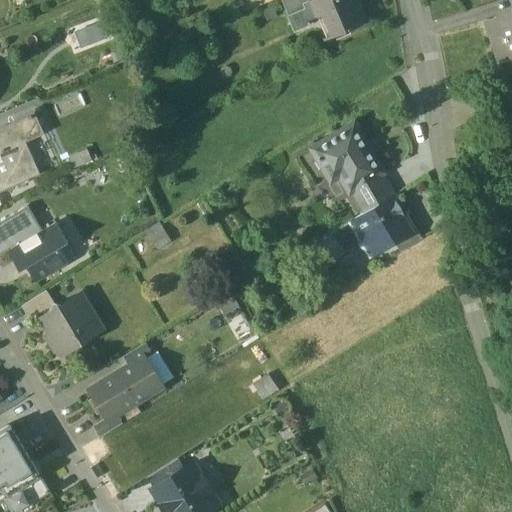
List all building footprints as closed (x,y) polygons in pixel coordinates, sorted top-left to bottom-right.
[(300,0),(281,0),(287,16),(305,9),(303,5),(300,0)] [(312,0),(310,1),(310,2),(317,17),(323,15),(333,37),(365,24),(355,0),(312,0)] [(310,2),(303,5),(305,9),(310,20),(317,17),(310,2)] [(305,9),(287,16),(294,31),(311,23),(310,20),(305,9)] [(511,10),(511,11),(511,13),(511,15),(488,23),(499,59),(511,55),(511,10)] [(80,49),(99,39),(91,22),(72,32),(80,49)] [(34,112),(0,127),(0,191),(39,175),(25,142),(44,134),(34,112)] [(384,172),(355,122),(312,147),(318,156),(317,157),(319,160),(320,160),(325,169),(334,163),(350,191),(352,190),(383,172),(384,172)] [(383,172),(352,190),(364,212),(395,194),(383,172)] [(396,194),(352,220),(359,233),(365,229),(375,245),(379,251),(394,242),(413,231),(413,229),(405,216),(408,214),(396,194)] [(28,207),(0,223),(0,255),(7,252),(42,231),(28,207)] [(7,252),(18,271),(27,266),(36,281),(69,262),(60,247),(67,243),(56,223),(42,231),(7,252)] [(413,231),(394,242),(401,252),(423,238),(416,227),(413,229),(413,231)] [(365,229),(359,233),(358,237),(366,251),(375,245),(365,229)] [(330,233),(318,240),(330,260),(343,253),(330,233)] [(47,290),(22,305),(30,318),(34,316),(43,318),(45,316),(54,310),(56,304),(47,290)] [(80,295),(62,306),(56,304),(54,310),(45,316),(53,329),(51,339),(57,349),(66,351),(81,342),(77,337),(90,329),(83,317),(90,312),(80,295)] [(146,343),(124,356),(131,367),(146,357),(146,358),(153,354),(146,343)] [(131,367),(91,391),(107,418),(107,419),(116,413),(163,385),(146,358),(146,357),(131,367)] [(278,389),(269,374),(255,382),(265,398),(278,389)] [(107,418),(94,426),(100,437),(122,423),(116,413),(107,419),(107,418)] [(49,488),(10,423),(0,428),(0,497),(5,495),(13,509),(49,488)] [(178,458),(148,477),(154,487),(185,468),(178,458)] [(154,487),(152,488),(167,511),(211,511),(212,507),(219,503),(211,492),(210,486),(208,481),(205,477),(200,474),(193,463),(185,468),(154,487)]
